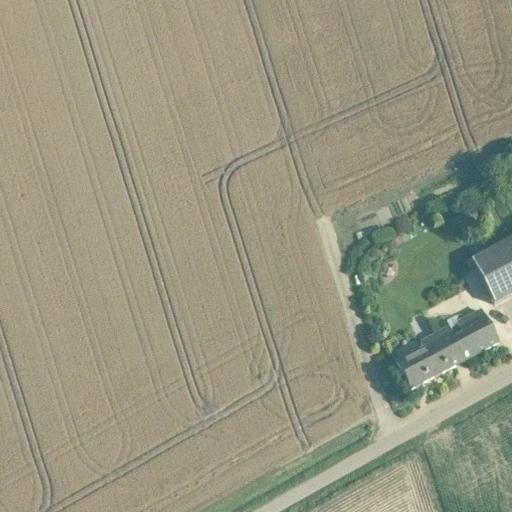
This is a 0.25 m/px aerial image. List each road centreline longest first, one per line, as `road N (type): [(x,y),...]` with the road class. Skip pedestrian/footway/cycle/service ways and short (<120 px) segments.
road 1 (track): [(255,0),(391,447)]
road 2 (unclassified): [(276,511),(511,380)]
